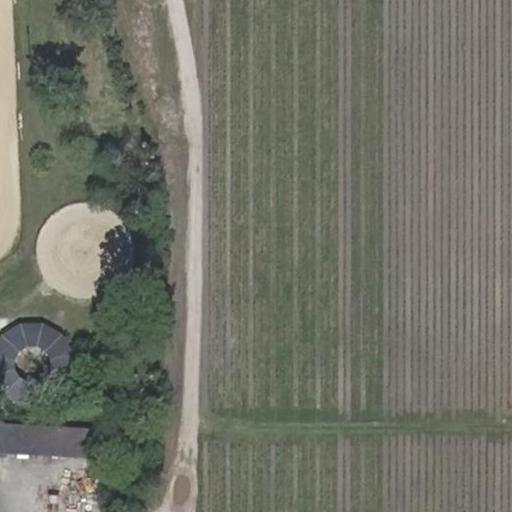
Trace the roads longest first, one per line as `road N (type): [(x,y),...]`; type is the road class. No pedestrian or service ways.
road 1 (track): [(176,0),(193,132),(192,372),(181,511)]
road 2 (track): [(187,425),(511,427)]
